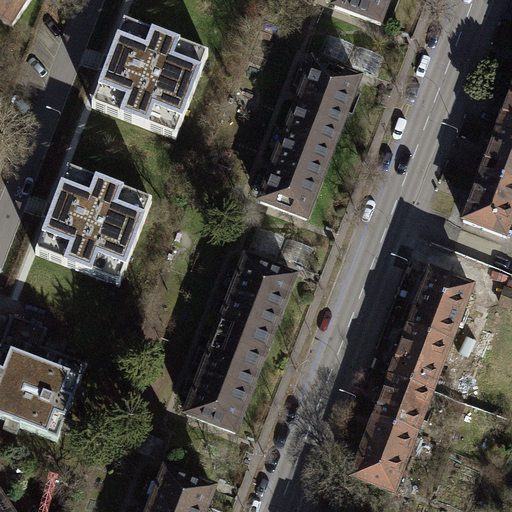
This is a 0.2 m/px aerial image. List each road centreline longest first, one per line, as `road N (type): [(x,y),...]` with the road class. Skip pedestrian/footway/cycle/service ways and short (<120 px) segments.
road 1 (secondary): [(271,511),(466,0)]
road 2 (residential): [(0,242),(89,0)]
